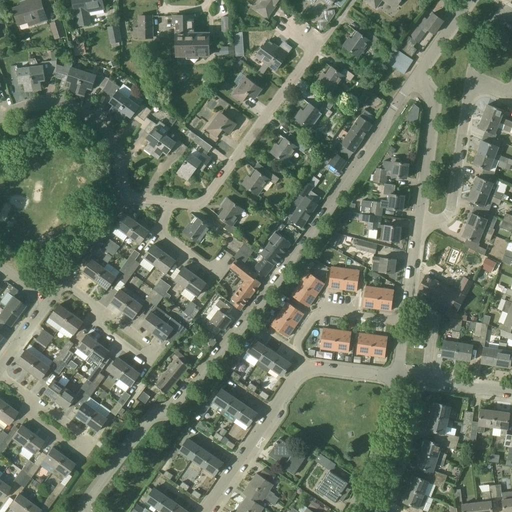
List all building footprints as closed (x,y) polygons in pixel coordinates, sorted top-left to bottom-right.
[(40,0),(30,0),(25,1),(27,5),(14,9),(18,25),(33,21),(34,24),(47,21),(40,0)] [(104,8),(102,0),(72,0),(76,15),(77,15),(79,26),(90,24),(89,16),(86,17),(85,12),(104,8)] [(278,0),(266,0),(270,2),(267,7),(261,3),(257,9),(268,17),(272,11),(271,10),(278,0)] [(397,6),(401,0),(367,0),(366,1),(376,9),(382,0),(383,0),(388,4),(390,1),(397,6)] [(424,27),(434,34),(444,21),(433,13),(428,20),(424,17),(401,49),(412,57),(417,50),(413,48),(424,33),(421,31),(424,27)] [(152,16),(139,16),(140,38),(153,38),(152,16)] [(194,16),(173,16),(174,27),(176,27),(176,34),(194,34),(195,34),(194,16)] [(60,22),(51,25),(56,40),(65,37),(60,22)] [(362,26),(352,39),(350,37),(343,46),(358,56),(370,41),(376,46),(380,40),(362,26)] [(118,27),(108,29),(111,44),(121,42),(118,27)] [(209,33),(195,34),(194,34),(176,34),(177,56),(210,56),(209,33)] [(288,54),(268,40),(256,57),(276,71),(288,54)] [(84,43),(73,45),(75,56),(86,54),(84,43)] [(230,46),(216,46),(216,55),(230,54),(230,46)] [(413,61),(397,50),(387,64),(404,75),(413,61)] [(239,67),(243,62),(237,57),(234,62),(239,67)] [(57,61),(57,59),(52,59),(52,62),(50,61),(43,62),(43,65),(38,66),(30,67),(33,91),(42,90),(41,81),(46,81),(45,75),(51,75),(51,73),(57,72),(57,64),(57,61)] [(84,72),(71,68),(73,64),(67,62),(65,67),(57,64),(57,72),(63,74),(68,76),(67,82),(71,83),(68,91),(76,94),(84,72)] [(18,68),(18,65),(11,66),(12,79),(19,78),(19,84),(24,83),(25,92),(33,91),(30,67),(18,68)] [(332,67),(326,75),(324,73),(318,81),(333,92),(344,76),(351,81),(355,75),(345,68),(341,74),(332,67)] [(94,84),(99,86),(103,76),(103,75),(97,73),(96,76),(84,72),(76,94),(85,97),(87,89),(92,90),(94,84)] [(262,89),(246,77),(233,95),(243,102),(249,94),(255,99),(262,89)] [(115,117),(129,98),(119,90),(121,88),(110,79),(105,88),(103,91),(113,98),(109,103),(113,105),(108,112),(115,117)] [(206,98),(210,93),(205,89),(201,94),(206,98)] [(147,107),(142,104),(140,106),(129,98),(115,117),(122,122),(127,116),(131,118),(135,114),(139,118),(147,107)] [(328,99),(323,105),(330,110),(334,104),(328,99)] [(322,113),(329,118),(333,112),(323,105),(319,111),(310,104),(305,111),(302,109),(296,118),(311,129),(322,113)] [(488,105),(483,117),(499,123),(500,122),(511,127),(511,121),(501,117),(504,111),(488,105)] [(364,109),(361,116),(369,120),(372,113),(364,109)] [(237,124),(220,112),(213,122),(207,130),(217,138),(223,129),(229,134),(237,124)] [(372,125),(360,117),(348,134),(344,131),(337,141),(339,143),(334,150),(348,160),(372,125)] [(497,129),(511,134),(511,128),(499,123),(483,117),(478,129),(494,135),(497,129)] [(152,154),(166,135),(170,129),(160,121),(158,125),(152,121),(144,131),(149,134),(146,139),(150,142),(145,149),(152,154)] [(194,141),(198,136),(190,131),(186,136),(194,141)] [(183,144),(178,140),(176,143),(166,135),(152,154),(159,159),(164,152),(168,155),(171,151),(176,154),(183,144)] [(194,141),(205,150),(209,153),(213,147),(198,136),(194,141)] [(298,147),(304,152),(308,146),(298,139),(294,145),(285,138),(280,146),(277,144),(271,152),(287,163),(298,147)] [(478,153),(494,159),(499,148),(482,141),(478,153)] [(340,171),(347,162),(330,150),(323,160),(340,171)] [(212,159),(207,156),(203,152),(198,159),(191,153),(177,173),(188,180),(198,167),(203,171),(212,159)] [(493,177),(495,172),(490,170),(494,159),(478,153),(473,165),(483,169),(482,173),(493,177)] [(408,164),(400,163),(401,159),(392,158),(391,162),(388,162),(384,165),(383,170),(377,169),(376,176),(375,175),(374,182),(386,184),(388,176),(392,176),(392,177),(407,179),(408,164)] [(269,179),(275,184),(279,179),(270,172),(266,177),(257,170),(252,177),(249,175),(243,184),(258,195),(269,179)] [(508,185),(497,180),(496,184),(493,184),(477,177),(473,189),(501,200),(508,185)] [(311,213),(316,207),(305,200),(314,187),(305,181),(299,191),(283,214),(302,227),(312,213),(311,213)] [(473,189),(468,201),(484,208),(484,207),(490,209),(493,202),(500,204),(501,200),(473,189)] [(404,197),(389,195),(388,201),(381,200),(381,202),(374,201),(374,203),(362,201),(360,214),(380,216),(382,208),(388,208),(387,209),(402,211),(404,197)] [(219,216),(228,223),(224,229),(234,236),(238,230),(232,225),(243,210),(228,199),(222,207),(225,209),(219,216)] [(351,204),(346,212),(354,213),(356,204),(351,204)] [(400,228),(385,226),(379,225),(380,216),(360,214),(346,212),(338,222),(344,226),(350,217),(360,219),(359,221),(369,222),(368,229),(375,230),(374,239),(384,240),(398,242),(400,228)] [(487,220),(472,213),(467,225),(492,235),(494,230),(485,226),(487,220)] [(138,223),(126,214),(116,227),(128,236),(138,223)] [(198,219),(193,226),(190,224),(184,232),(199,243),(211,228),(198,219)] [(511,223),(503,220),(501,226),(511,231),(511,223)] [(244,265),(258,275),(262,278),(263,276),(265,277),(284,254),(283,253),(291,244),(281,236),(278,234),(285,226),(279,221),(272,229),(259,246),(264,249),(259,256),(253,252),(251,255),(260,262),(256,267),(247,261),(244,265)] [(138,223),(128,236),(140,244),(150,232),(138,223)] [(467,225),(462,237),(466,239),(464,246),(470,248),(475,251),(477,252),(479,247),(480,244),(478,243),(481,237),(490,241),(492,235),(467,225)] [(287,240),(292,243),(296,237),(291,233),(287,240)] [(333,234),(330,243),(336,245),(339,236),(333,234)] [(106,244),(116,252),(120,247),(110,239),(106,244)] [(377,246),(358,240),(356,249),(374,254),(377,246)] [(244,243),(240,249),(250,257),(251,255),(253,252),(255,250),(244,243)] [(116,252),(106,244),(103,249),(113,257),(116,252)] [(154,244),(144,257),(155,265),(164,252),(154,244)] [(140,254),(135,250),(127,260),(132,264),(135,260),(140,254)] [(176,261),(164,252),(155,265),(166,274),(176,261)] [(396,260),(381,258),(381,259),(373,258),(372,263),(380,264),(379,272),(394,274),(396,260)] [(104,268),(93,259),(83,272),(95,281),(104,268)] [(258,275),(244,265),(237,259),(230,268),(239,275),(238,277),(245,282),(232,299),(235,302),(233,305),(240,311),(261,283),(255,279),(258,275)] [(122,268),(120,270),(125,274),(128,270),(132,264),(127,260),(122,268)] [(128,270),(133,274),(140,264),(135,260),(132,264),(128,270)] [(313,270),(317,265),(312,261),(308,266),(313,270)] [(196,275),(184,267),(181,272),(175,280),(186,288),(196,275)] [(104,268),(95,281),(107,290),(116,277),(104,268)] [(343,290),(346,270),(331,268),(329,288),(343,290)] [(120,280),(125,284),(133,274),(128,270),(125,274),(120,280)] [(360,271),(346,270),(343,290),(357,291),(360,271)] [(324,284),(308,272),(300,284),(316,296),(324,284)] [(196,275),(186,288),(197,296),(207,283),(196,275)] [(131,276),(129,281),(138,286),(141,282),(131,276)] [(426,276),(418,291),(457,311),(468,289),(472,282),(465,277),(460,285),(457,292),(426,276)] [(161,279),(154,289),(159,293),(166,283),(161,279)] [(166,293),(171,286),(166,283),(159,293),(164,297),(163,297),(168,300),(171,296),(166,293)] [(300,284),(292,296),(308,308),(316,296),(300,284)] [(18,290),(13,287),(9,293),(12,296),(16,298),(18,290)] [(377,309),(380,289),(366,287),(363,307),(377,309)] [(122,310),(132,297),(121,289),(111,303),(122,310)] [(154,289),(144,302),(149,306),(152,303),(159,293),(154,289)] [(394,291),(380,289),(377,309),(391,311),(394,291)] [(152,303),(156,307),(163,297),(164,297),(159,293),(152,303)] [(277,303),(284,308),(286,304),(284,302),(287,297),(283,294),(277,303)] [(23,304),(25,301),(25,299),(22,297),(19,297),(17,299),(12,296),(5,306),(18,316),(26,306),(23,304)] [(508,313),(511,314),(511,296),(509,301),(506,300),(502,311),(503,311),(508,314),(508,313)] [(132,297),(122,310),(133,319),(143,305),(132,297)] [(211,322),(223,331),(231,320),(225,315),(230,308),(220,300),(216,306),(221,309),(211,322)] [(192,302),(183,312),(189,316),(197,306),(192,302)] [(284,308),(279,315),(296,326),(304,314),(287,303),(286,304),(284,308)] [(62,326),(71,313),(60,304),(50,317),(62,326)] [(5,306),(0,312),(0,327),(1,328),(5,323),(10,327),(18,316),(5,306)] [(503,311),(498,322),(500,323),(498,329),(501,330),(510,333),(511,329),(511,314),(508,313),(508,314),(503,311)] [(153,333),(162,320),(151,312),(142,325),(153,333)] [(71,313),(62,326),(74,335),(83,322),(71,313)] [(279,315),(271,326),(288,338),(296,326),(279,315)] [(181,334),(162,320),(153,333),(164,341),(165,339),(171,343),(181,334)] [(337,331),(323,329),(322,336),(320,348),(320,349),(334,351),(337,331)] [(54,337),(44,330),(40,335),(50,342),(54,337)] [(511,334),(510,333),(501,330),(501,336),(508,339),(511,340),(511,334)] [(337,331),(334,351),(349,353),(351,333),(337,331)] [(459,343),(460,332),(453,331),(451,342),(445,341),(442,357),(456,359),(459,343)] [(374,336),(359,334),(356,354),(371,356),(374,336)] [(50,342),(40,335),(36,340),(47,347),(50,342)] [(78,348),(79,349),(75,353),(85,360),(89,356),(98,343),(87,335),(78,348)] [(388,338),(374,336),(371,356),(385,358),(388,338)] [(66,353),(69,350),(74,343),(70,340),(69,339),(62,350),(66,353)] [(268,348),(256,340),(248,352),(259,360),(268,348)] [(91,365),(94,360),(100,364),(109,351),(98,343),(89,356),(85,360),(91,365)] [(473,345),(459,343),(456,359),(470,362),(473,345)] [(511,351),(505,351),(506,344),(499,343),(499,345),(495,366),(509,368),(511,351)] [(499,345),(488,344),(488,348),(484,347),(482,364),(495,366),(499,345)] [(279,356),(268,348),(259,360),(271,368),(279,356)] [(38,358),(27,350),(17,363),(29,371),(38,358)] [(66,353),(62,350),(50,367),(50,368),(54,371),(61,360),(66,353)] [(69,350),(66,353),(61,360),(67,364),(74,354),(69,350)] [(291,364),(279,356),(271,368),(283,376),(291,364)] [(120,378),(129,365),(118,357),(109,370),(120,378)] [(41,380),(50,368),(50,367),(38,358),(29,371),(41,380)] [(179,359),(156,386),(166,394),(188,367),(179,359)] [(67,364),(61,360),(54,371),(59,375),(65,367),(68,368),(69,366),(67,364)] [(140,374),(129,365),(120,378),(131,387),(140,374)] [(93,383),(100,373),(95,370),(87,380),(93,383)] [(241,377),(234,372),(231,376),(238,381),(241,377)] [(93,383),(97,387),(105,377),(100,373),(93,383)] [(65,388),(54,380),(45,393),(56,401),(65,388)] [(80,390),(85,393),(93,383),(87,380),(85,382),(80,390)] [(85,393),(80,400),(85,403),(76,415),(87,423),(96,411),(86,403),(97,387),(93,383),(85,393)] [(257,388),(250,383),(247,387),(254,392),(257,388)] [(77,396),(65,388),(56,401),(67,409),(77,396)] [(233,398),(222,390),(220,393),(215,390),(207,402),(212,405),(210,407),(222,415),(233,398)] [(269,396),(262,391),(259,396),(266,400),(269,396)] [(118,402),(123,406),(131,396),(125,392),(118,402)] [(144,392),(139,399),(145,404),(150,397),(144,392)] [(233,398),(222,415),(233,423),(237,417),(245,406),(233,398)] [(123,406),(118,402),(110,412),(116,416),(118,413),(122,408),(123,406)] [(431,417),(448,420),(451,407),(434,403),(431,417)] [(6,404),(0,410),(0,426),(4,429),(7,424),(8,425),(17,412),(6,404)] [(245,406),(237,417),(249,426),(257,414),(245,406)] [(472,421),(472,425),(470,441),(476,442),(477,432),(484,433),(485,426),(493,427),(495,411),(481,409),(479,423),(472,421)] [(98,432),(107,419),(96,411),(87,423),(98,432)] [(511,435),(507,434),(509,413),(495,411),(493,427),(501,428),(500,435),(505,436),(503,446),(509,447),(511,435)] [(474,413),(465,412),(463,423),(472,425),(472,421),(474,413)] [(448,420),(431,417),(428,430),(438,432),(436,438),(458,443),(459,437),(445,433),(446,427),(451,428),(453,422),(448,420)] [(207,426),(200,421),(197,426),(204,431),(207,426)] [(32,433),(21,425),(12,438),(23,446),(32,433)] [(223,428),(219,434),(223,437),(224,436),(227,431),(223,428)] [(23,446),(29,451),(34,454),(43,441),(32,433),(23,446)] [(224,437),(217,433),(214,437),(221,442),(224,437)] [(442,446),(456,450),(458,443),(436,438),(434,443),(425,440),(421,453),(445,461),(447,455),(440,452),(442,446)] [(200,447),(188,439),(180,451),(191,459),(200,447)] [(295,451),(296,450),(280,439),(269,455),(285,466),(283,468),(294,475),(305,458),(295,451)] [(235,445),(228,441),(225,445),(232,450),(235,445)] [(200,447),(191,459),(203,467),(211,455),(200,447)] [(26,474),(31,478),(43,461),(54,469),(63,456),(52,448),(45,457),(41,454),(34,464),(26,474)] [(325,457),(319,453),(314,460),(315,460),(321,464),(325,457)] [(436,464),(443,467),(445,461),(421,453),(417,467),(433,472),(436,464)] [(500,455),(490,454),(489,462),(499,463),(500,455)] [(211,455),(203,467),(215,475),(223,463),(211,455)] [(54,469),(50,473),(61,481),(65,477),(74,464),(63,456),(54,469)] [(34,464),(28,460),(21,470),(26,474),(34,464)] [(265,468),(262,473),(272,480),(276,476),(265,468)] [(19,484),(26,474),(21,470),(14,481),(19,484)] [(166,471),(163,475),(170,480),(173,476),(166,471)] [(433,477),(445,482),(447,476),(435,472),(433,477)] [(31,478),(26,474),(19,484),(24,488),(31,478)] [(250,484),(277,502),(279,498),(269,491),(273,485),(257,474),(250,484)] [(413,476),(408,489),(424,495),(429,483),(413,476)] [(445,482),(433,477),(431,483),(443,488),(445,482)] [(10,488),(0,480),(0,500),(10,488)] [(42,485),(35,481),(32,485),(38,490),(42,485)] [(323,481),(317,490),(335,503),(342,493),(323,481)] [(190,487),(183,482),(179,487),(186,492),(190,487)] [(52,493),(57,497),(64,487),(59,483),(52,493)] [(250,484),(243,494),(247,497),(259,505),(260,504),(264,498),(275,506),(277,502),(250,484)] [(495,485),(489,486),(490,491),(482,492),(483,502),(477,503),(477,511),(491,511),(491,501),(490,498),(496,498),(495,485)] [(166,497),(154,489),(146,501),(158,509),(166,497)] [(403,501),(413,506),(411,511),(412,511),(422,511),(423,510),(419,508),(424,495),(408,489),(407,492),(403,501)] [(201,495),(194,491),(191,495),(198,500),(201,495)] [(57,497),(52,493),(44,503),(50,507),(57,497)] [(16,511),(21,511),(29,502),(18,494),(9,507),(16,511)] [(166,497),(158,509),(162,511),(172,511),(178,505),(166,497)] [(240,507),(248,511),(260,511),(264,507),(260,504),(259,505),(247,497),(240,507)] [(511,511),(511,498),(503,499),(504,511),(511,511)] [(320,506),(312,501),(308,507),(315,511),(316,511),(320,506)] [(39,511),(40,510),(29,502),(21,511),(39,511)] [(477,511),(477,503),(462,504),(463,511),(477,511)]
